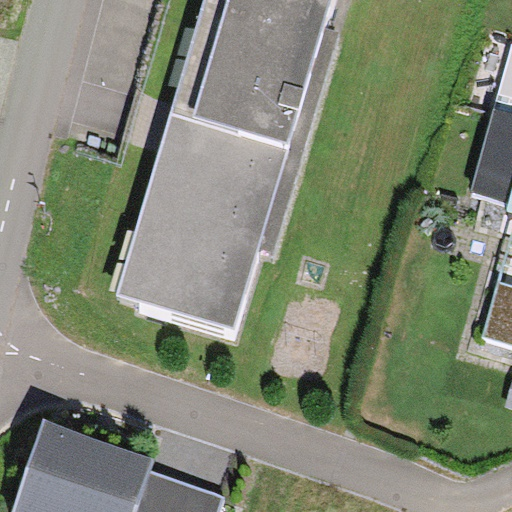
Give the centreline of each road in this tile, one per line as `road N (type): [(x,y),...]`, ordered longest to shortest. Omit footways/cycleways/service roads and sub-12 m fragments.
road 1 (residential): [(0,350),(443,504),(473,506),(511,487)]
road 2 (tertiary): [(59,0),(0,225)]
